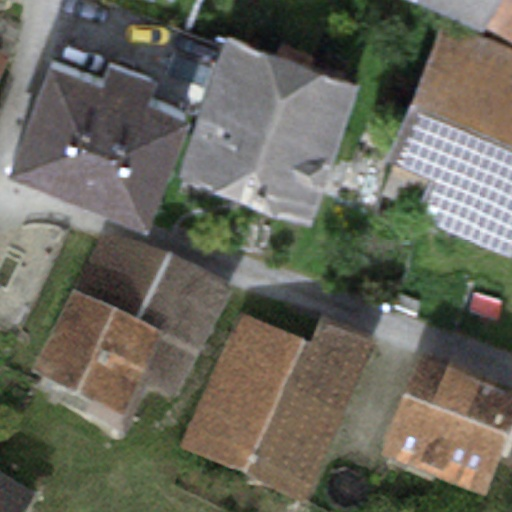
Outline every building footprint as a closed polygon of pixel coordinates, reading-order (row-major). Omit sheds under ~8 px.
[(511,0),(420,0),(511,44),(511,0)] [(511,57),(439,27),(413,101),(511,145),(511,57)] [(223,37),(201,114),(334,157),(359,86),(223,37)] [(99,84),(49,65),(5,181),(148,234),(191,117),(145,100),(152,79),(107,62),(99,84)] [(511,250),(511,145),(413,101),(386,162),(429,181),(419,203),(428,207),(423,220),(508,259),(511,250)] [(334,157),(201,114),(178,184),(312,227),(334,157)] [(228,301),(100,242),(29,402),(120,445),(142,397),(174,414),(228,301)] [(308,360),(245,331),(183,463),(287,511),(309,511),(386,350),(326,321),(308,360)] [(485,511),(511,447),(511,401),(425,366),(382,471),(484,511),(485,511)] [(0,511),(25,511),(38,490),(0,469),(0,511)]
